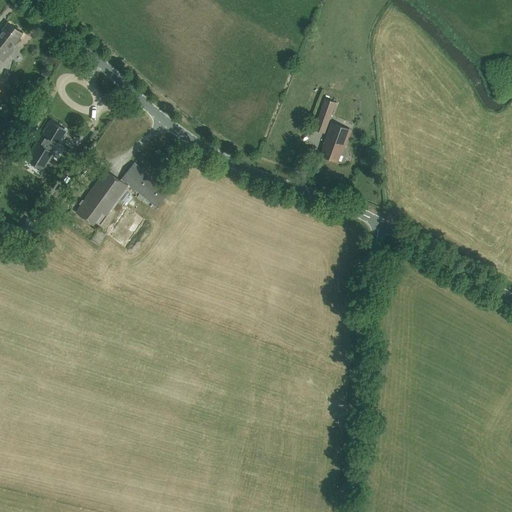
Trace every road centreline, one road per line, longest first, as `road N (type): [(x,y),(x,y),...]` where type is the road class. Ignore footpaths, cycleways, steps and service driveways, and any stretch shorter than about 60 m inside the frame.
road 1 (tertiary): [(377,219),(195,143),(107,70),(47,0)]
road 2 (unclassified): [(348,511),(377,219)]
road 3 (tertiary): [(511,298),(377,219)]
